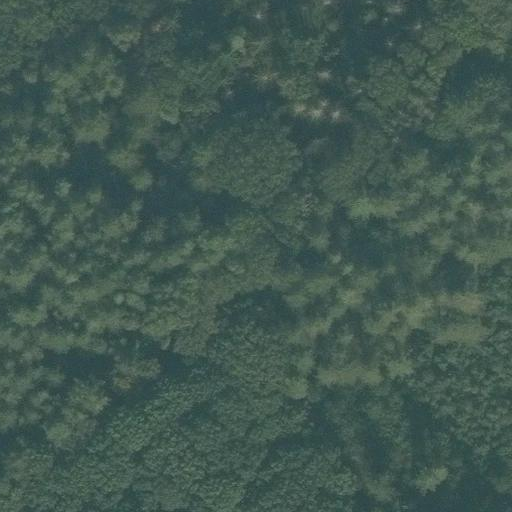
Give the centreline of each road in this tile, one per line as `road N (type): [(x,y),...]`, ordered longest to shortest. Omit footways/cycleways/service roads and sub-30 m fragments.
road 1 (track): [(14,511),(511,26)]
road 2 (unknown): [(284,256),(262,320),(72,511)]
